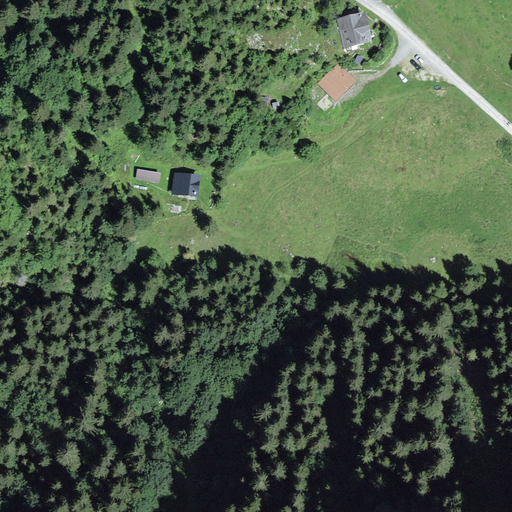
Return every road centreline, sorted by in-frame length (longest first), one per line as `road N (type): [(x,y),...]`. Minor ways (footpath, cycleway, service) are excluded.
road 1 (track): [(440,67),(419,94),(272,194),(249,232),(224,228),(206,207)]
road 2 (track): [(511,128),(367,0)]
